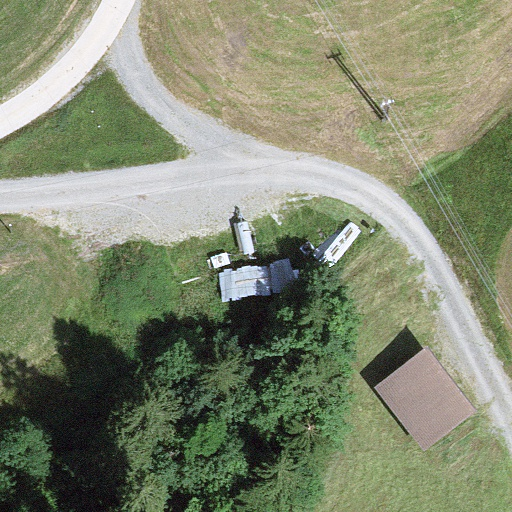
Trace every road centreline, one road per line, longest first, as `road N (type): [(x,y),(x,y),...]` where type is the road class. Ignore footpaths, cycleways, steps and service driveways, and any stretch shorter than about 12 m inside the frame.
road 1 (track): [(511,397),(415,233),(356,189),(260,167),(0,197)]
road 2 (track): [(111,26),(151,95),(260,167)]
road 3 (track): [(0,122),(91,51),(121,0)]
